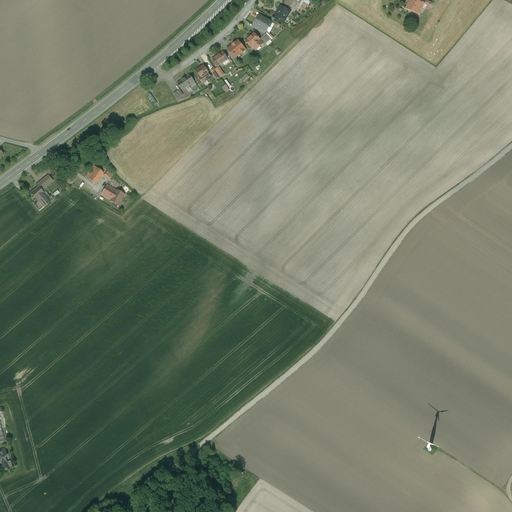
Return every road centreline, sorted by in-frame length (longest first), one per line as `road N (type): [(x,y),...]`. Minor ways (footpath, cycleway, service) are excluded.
road 1 (track): [(128,511),(312,351),(413,220),(511,143)]
road 2 (secondary): [(41,152),(222,0)]
